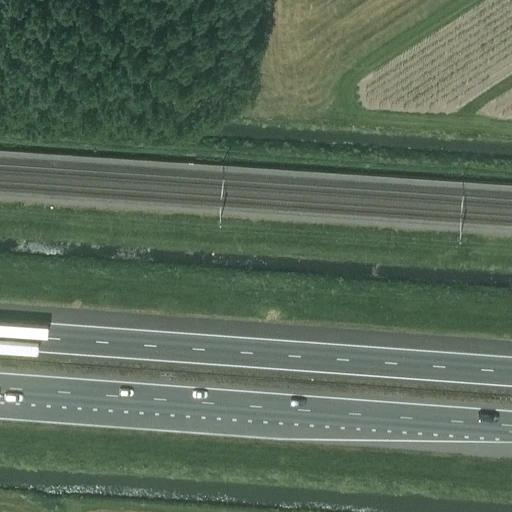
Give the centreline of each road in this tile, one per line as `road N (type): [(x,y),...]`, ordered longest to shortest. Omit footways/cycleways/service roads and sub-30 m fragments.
road 1 (motorway): [(0,386),(511,427)]
road 2 (motorway): [(511,374),(0,336)]
